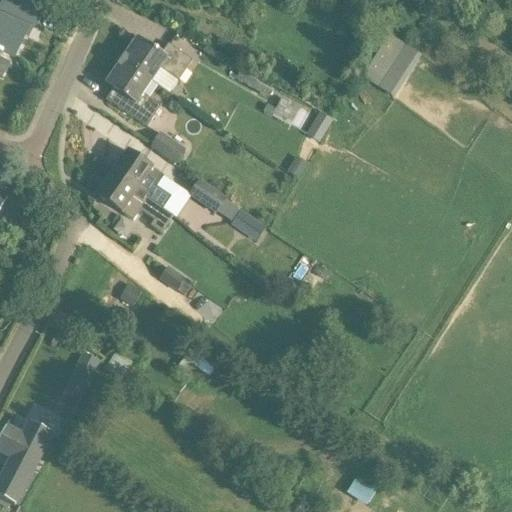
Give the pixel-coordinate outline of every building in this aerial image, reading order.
[(5,0),(0,11),(0,53),(13,59),(29,27),(34,29),(42,13),(14,0),(5,0)] [(389,36),(361,79),(394,99),(421,57),(389,36)] [(137,40),(134,44),(119,66),(149,87),(159,72),(176,84),(192,63),(168,46),(161,57),(137,40)] [(0,59),(0,76),(3,78),(10,64),(0,59)] [(119,66),(108,82),(105,86),(113,92),(105,102),(145,130),(159,110),(141,97),(149,87),(119,66)] [(241,71),(235,80),(268,100),(273,91),(241,71)] [(263,112),(273,117),(299,132),(310,114),(301,109),(283,99),(276,111),(268,105),(263,112)] [(319,144),(333,122),(320,114),(306,136),(319,144)] [(151,149),(176,166),(185,152),(160,135),(151,149)] [(163,211),(170,201),(155,190),(164,178),(154,171),(153,172),(127,154),(112,176),(163,211)] [(308,167),(297,159),(287,174),(298,182),(308,167)] [(155,223),(163,211),(112,176),(97,198),(133,223),(140,213),(155,223)] [(217,214),(225,203),(198,184),(190,195),(217,214)] [(234,203),(257,215),(264,202),(241,190),(234,203)] [(0,211),(8,197),(0,191),(0,211)] [(240,213),(230,227),(244,237),(254,223),(240,213)] [(329,274),(320,269),(316,276),(325,281),(329,274)] [(177,293),(184,282),(168,271),(160,281),(177,293)] [(191,288),(184,282),(177,293),(184,298),(191,288)] [(134,309),(142,294),(128,286),(120,301),(134,309)] [(248,286),(244,292),(249,295),(253,289),(248,286)] [(100,363),(83,354),(78,363),(95,372),(100,363)] [(314,377),(299,367),(294,375),(309,385),(314,377)] [(0,485),(0,505),(12,511),(13,511),(31,477),(26,475),(34,459),(39,461),(50,440),(29,429),(22,444),(4,434),(0,441),(0,459),(11,465),(0,485)] [(368,503),(377,488),(356,475),(347,489),(368,503)]
